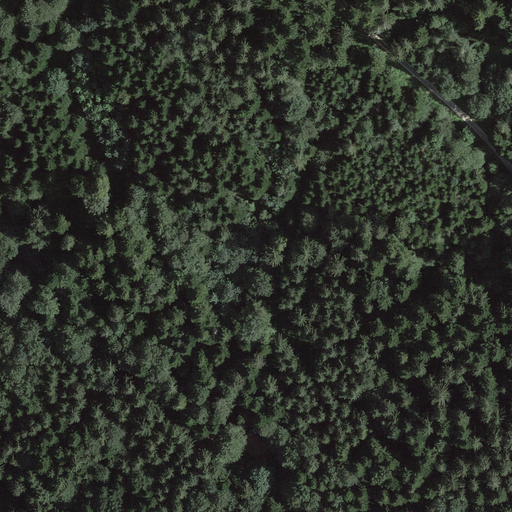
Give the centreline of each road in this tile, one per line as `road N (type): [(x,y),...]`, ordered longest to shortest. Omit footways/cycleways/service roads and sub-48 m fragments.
road 1 (track): [(308,511),(215,443),(69,302),(34,259),(0,175)]
road 2 (track): [(342,0),(511,170)]
